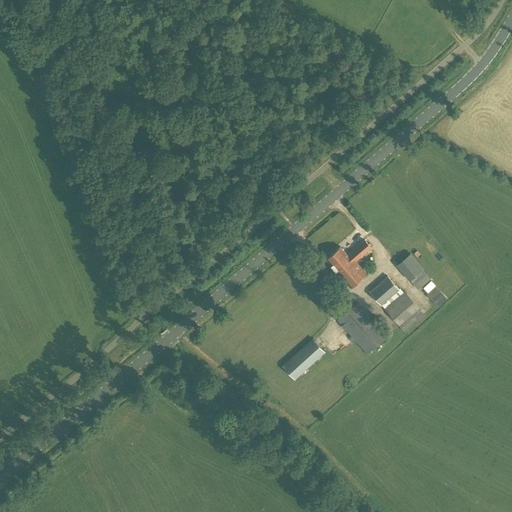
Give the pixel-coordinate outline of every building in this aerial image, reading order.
[(326,259),(350,287),(366,273),(355,260),(371,247),(365,239),(347,254),(341,246),(326,259)] [(411,252),(396,264),(418,289),(432,278),(411,252)] [(424,314),(404,291),(403,292),(400,288),(399,289),(387,275),(369,290),(405,331),(424,314)] [(337,320),(367,354),(388,335),(357,302),(337,320)] [(312,338),(282,365),(295,379),(325,352),(312,338)]
